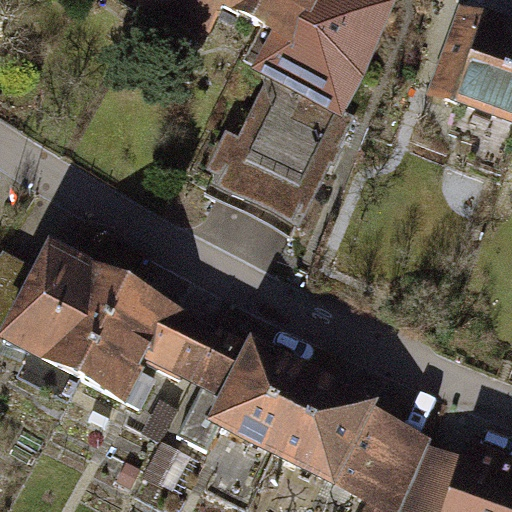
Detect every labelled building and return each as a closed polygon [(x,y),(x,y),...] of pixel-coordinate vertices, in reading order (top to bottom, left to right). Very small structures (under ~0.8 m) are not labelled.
[(251,56),(276,0),(144,0),(136,17),(213,56),(220,41),(251,56)] [(276,0),(251,56),(343,104),(399,3),(394,0),(276,0)] [(511,126),(511,17),(467,0),(430,94),(511,126)] [(294,225),(343,104),(251,56),(198,186),(294,225)] [(0,354),(64,386),(117,278),(50,245),(0,346),(0,354)] [(117,278),(64,386),(129,417),(135,405),(181,310),(117,278)] [(256,346),(181,310),(135,405),(210,441),(256,346)] [(385,408),(256,346),(210,441),(338,504),(345,490),(385,408)] [(445,511),(473,441),(385,408),(345,490),(367,500),(361,511),(445,511)] [(445,511),(511,511),(511,456),(473,441),(445,511)]
